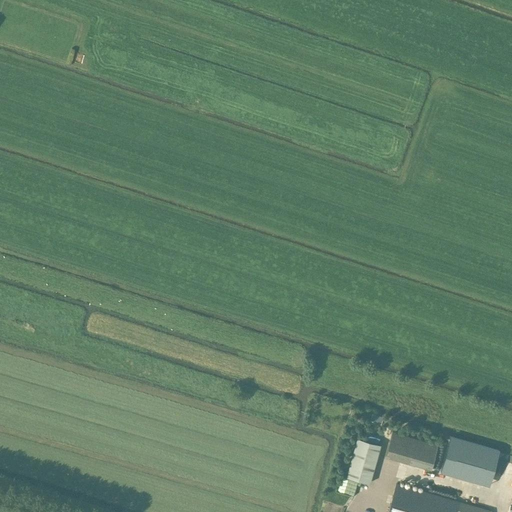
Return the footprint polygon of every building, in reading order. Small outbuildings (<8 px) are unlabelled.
[(372,413),(370,420),(381,424),(383,416),(372,413)] [(431,469),(438,445),(392,432),(385,456),(431,469)] [(370,483),(381,445),(357,438),(346,477),(370,483)] [(450,438),(440,471),(480,482),(489,448),(450,438)] [(490,511),(491,510),(460,502),(396,484),(387,511),(490,511)]
